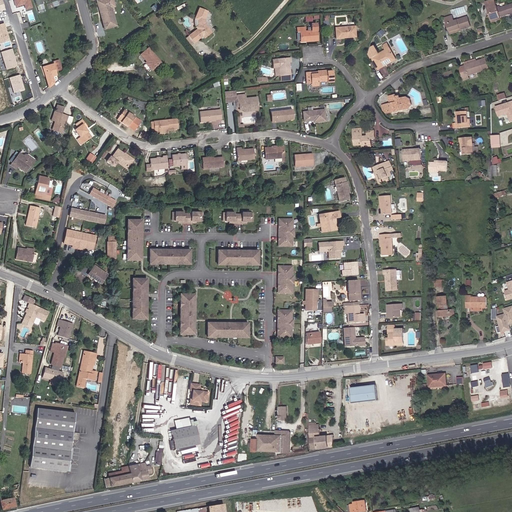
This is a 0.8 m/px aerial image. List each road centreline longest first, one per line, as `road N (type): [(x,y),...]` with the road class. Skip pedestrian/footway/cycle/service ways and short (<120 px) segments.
road 1 (trunk): [(511,423),(38,511)]
road 2 (trunk): [(104,511),(511,435)]
road 3 (tertiary): [(47,292),(148,347),(196,363),(268,374),(378,364)]
road 4 (residential): [(378,364),(361,191),(334,148)]
road 5 (residential): [(334,148),(347,115),(403,67),(511,33)]
road 6 (residential): [(198,141),(138,143),(57,88)]
road 7 (tertiary): [(378,364),(511,342)]
road 8 (unknown): [(233,371),(207,412),(167,420),(170,459)]
